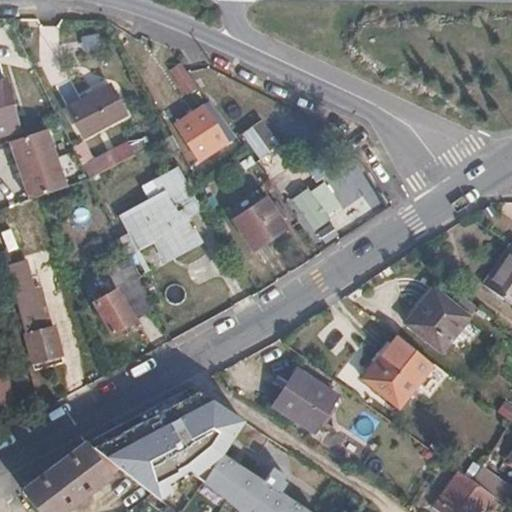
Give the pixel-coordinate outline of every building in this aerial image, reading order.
[(199,87),(183,66),(174,73),(189,94),(199,87)] [(0,131),(17,127),(4,78),(0,78),(0,131)] [(126,112),(110,84),(69,106),(85,135),(126,112)] [(197,159),(227,143),(223,137),(232,132),(230,128),(210,102),(176,120),(197,159)] [(238,131),(255,159),(277,146),(260,118),(238,131)] [(20,198),(62,185),(43,126),(1,139),(20,198)] [(227,143),(237,138),(232,132),(223,137),(227,143)] [(180,148),(172,134),(160,140),(168,154),(180,148)] [(83,163),(90,176),(130,155),(124,142),(83,163)] [(193,204),(174,168),(152,179),(157,191),(119,211),(138,247),(163,234),(174,257),(200,243),(182,209),(193,204)] [(339,198),(361,190),(353,169),(331,177),(339,198)] [(321,179),(289,199),(308,230),(341,210),(321,179)] [(337,210),(343,224),(375,210),(368,196),(337,210)] [(254,249),(285,227),(263,197),(232,219),(254,249)] [(320,244),(336,237),(329,222),(313,229),(320,244)] [(511,243),(510,242),(482,283),(511,303),(511,243)] [(0,252),(0,262),(6,283),(31,276),(26,255),(8,261),(5,251),(0,252)] [(111,331),(156,308),(140,277),(95,299),(111,331)] [(42,284),(34,286),(45,326),(53,324),(42,284)] [(9,294),(11,304),(17,303),(33,360),(63,352),(56,323),(53,324),(45,326),(34,286),(9,294)] [(439,347),(468,315),(434,286),(406,320),(439,347)] [(9,348),(22,344),(17,326),(4,330),(9,348)] [(400,406),(428,372),(391,343),(388,340),(369,363),(373,366),(364,377),(400,406)] [(0,408),(12,404),(0,360),(0,408)] [(312,430),(337,396),(298,367),(272,401),(312,430)] [(164,399),(85,441),(115,464),(156,496),(166,483),(190,471),(239,511),(309,511),(278,490),(283,482),(280,480),(284,474),(270,465),(261,479),(220,451),(242,418),(193,384),(164,399)] [(57,511),(108,473),(84,443),(23,489),(40,511),(57,511)] [(484,511),(496,497),(462,472),(435,509),(439,511),(484,511)]
